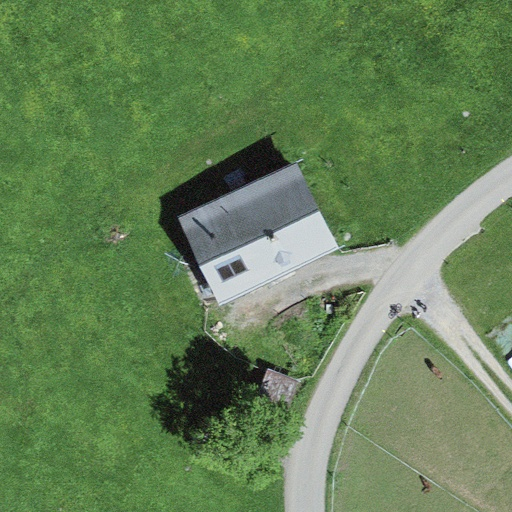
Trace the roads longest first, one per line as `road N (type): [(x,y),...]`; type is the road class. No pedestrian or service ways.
road 1 (unclassified): [(511,163),(345,346),(296,484),(302,511)]
road 2 (track): [(511,404),(405,281)]
